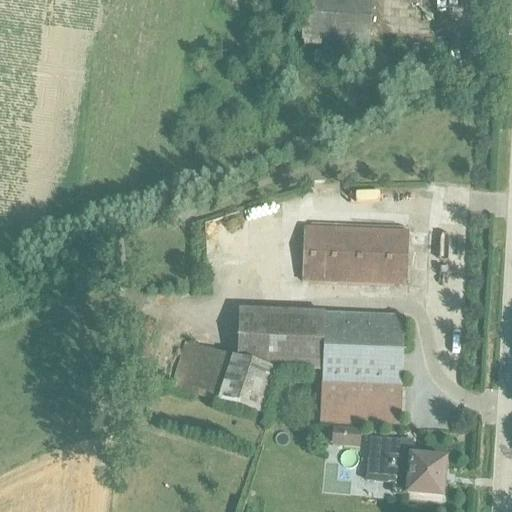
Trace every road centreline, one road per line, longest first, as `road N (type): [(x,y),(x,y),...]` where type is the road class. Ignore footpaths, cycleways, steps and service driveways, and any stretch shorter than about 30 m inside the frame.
road 1 (track): [(73,214),(107,174),(133,0)]
road 2 (unclassified): [(503,511),(511,345)]
